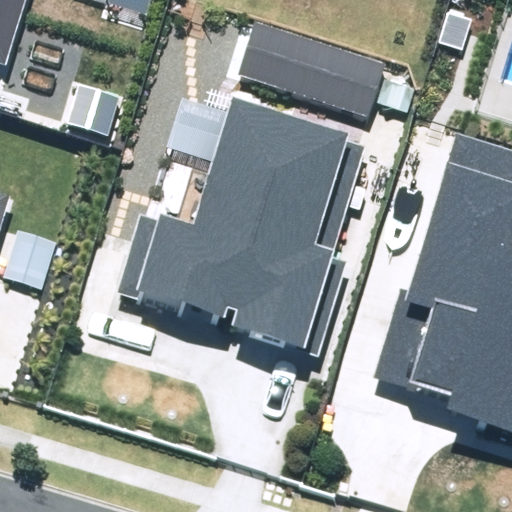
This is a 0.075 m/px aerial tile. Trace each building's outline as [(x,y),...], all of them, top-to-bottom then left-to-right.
[(0,0),(0,61),(6,63),(25,0),(0,0)] [(255,19),(237,74),(367,118),(386,63),(255,19)] [(231,328),(318,355),(348,262),(331,257),(365,147),(346,141),(349,132),(234,96),(228,114),(183,100),(168,148),(210,161),(190,222),(159,212),(156,222),(140,217),(117,292),(138,298),(140,290),(224,317),(227,307),(236,310),(231,328)] [(482,431),(511,440),(511,150),(458,133),(408,290),(402,288),(372,380),(420,395),(423,384),(454,394),(449,410),(485,422),(482,431)] [(0,229),(11,197),(0,193),(0,229)]
